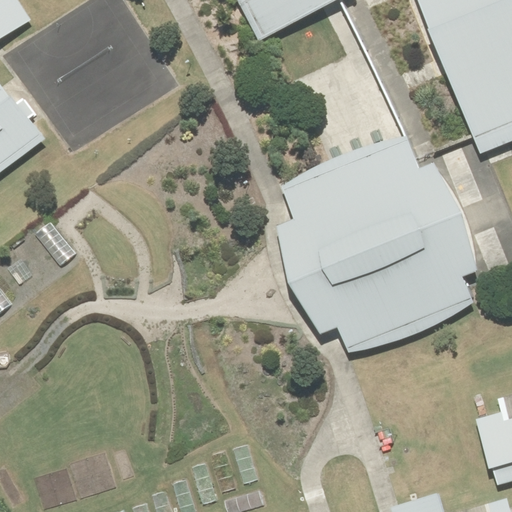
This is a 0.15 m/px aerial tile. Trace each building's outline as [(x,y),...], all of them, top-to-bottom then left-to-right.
[(0,0),(0,46),(39,21),(24,0),(0,0)] [(250,0),(269,30),(328,0),(250,0)] [(511,0),(426,0),(490,156),(511,147),(511,0)] [(0,179),(55,139),(13,82),(0,91),(0,179)] [(315,171),(290,186),(305,219),(288,225),(303,283),(330,334),(349,326),(357,352),(390,346),(427,334),(457,318),(482,302),(476,285),(473,277),(489,271),(478,212),(444,162),(428,168),(414,136),(372,146),(346,155),(315,171)] [(81,251),(53,222),(37,237),(65,266),(81,251)] [(0,315),(14,304),(0,286),(0,315)] [(485,418),(505,484),(511,481),(511,396),(500,400),(504,413),(485,418)] [(457,511),(451,491),(397,506),(399,511),(511,511),(511,497),(461,511),(457,511)]
